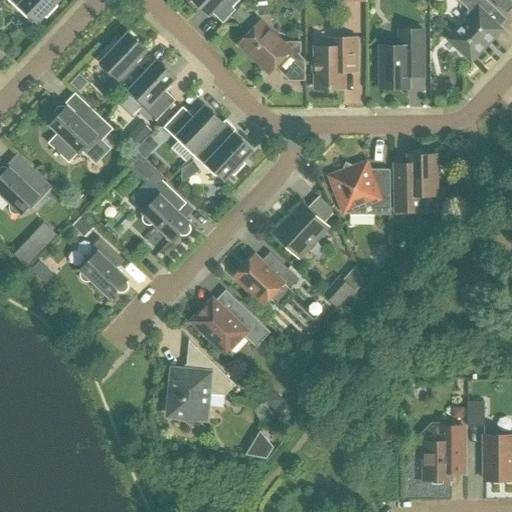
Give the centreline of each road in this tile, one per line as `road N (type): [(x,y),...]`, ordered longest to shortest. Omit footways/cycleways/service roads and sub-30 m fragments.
road 1 (residential): [(124,337),(290,162),(297,130)]
road 2 (residential): [(297,130),(465,121),(511,72)]
road 3 (residential): [(140,0),(274,129),(297,130)]
road 4 (residential): [(0,101),(96,0)]
